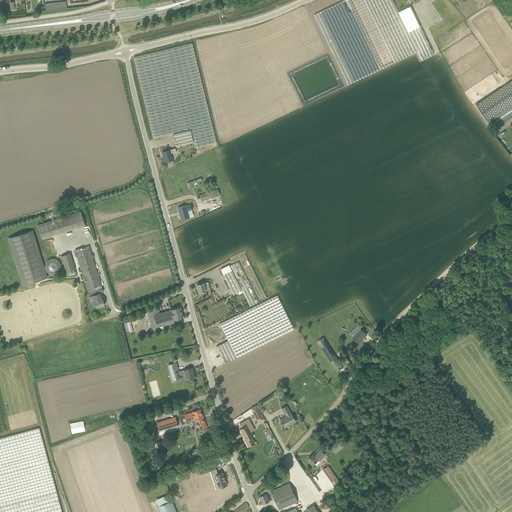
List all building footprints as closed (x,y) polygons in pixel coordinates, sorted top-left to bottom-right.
[(433,55),(421,29),(410,6),(398,12),(392,0),(344,0),(314,15),(348,85),(417,52),(422,61),(433,55)] [(153,138),(173,134),(190,129),(193,142),(195,148),(216,143),(192,43),(134,57),(153,138)] [(511,80),(476,105),(487,122),(493,130),(497,127),(496,125),(511,114),(511,80)] [(176,146),(193,142),(190,129),(173,134),(176,146)] [(173,162),(172,160),(173,160),(171,153),(176,152),(175,148),(170,150),(162,152),(165,162),(168,162),(168,163),(170,165),(172,164),(173,162)] [(200,185),(199,182),(192,184),(202,181),(201,179),(198,180),(188,183),(190,189),(200,185)] [(213,198),(211,191),(200,195),(202,201),(213,198)] [(178,208),(181,220),(189,217),(187,211),(192,210),(190,205),(186,206),(178,208)] [(40,237),(84,227),(81,212),(37,222),(40,237)] [(33,231),(8,238),(23,286),(48,278),(33,231)] [(89,246),(75,250),(88,293),(97,290),(101,289),(102,288),(89,246)] [(70,253),(61,256),(66,272),(75,270),(70,253)] [(238,262),(230,266),(232,270),(242,290),(250,306),(259,302),(238,262)] [(232,270),(223,275),(233,295),(242,290),(232,270)] [(204,283),(197,285),(199,293),(206,291),(210,289),(208,282),(204,283)] [(89,297),(91,303),(94,301),(96,308),(104,305),(102,299),(103,298),(101,293),(102,292),(101,289),(97,290),(88,293),(89,296),(89,297)] [(277,295),(220,324),(228,341),(236,358),(294,329),(277,295)] [(160,313),(158,307),(146,310),(152,329),(175,323),(174,320),(183,318),(180,307),(171,309),(171,310),(160,313)] [(353,337),(359,343),(367,334),(361,329),(353,337)] [(317,341),(337,372),(343,367),(324,337),(317,341)] [(225,364),(236,358),(228,341),(216,346),(225,364)] [(175,372),(175,373),(170,374),(171,379),(176,378),(180,377),(179,375),(185,374),(187,380),(195,378),(192,368),(184,370),(178,371),(175,372)] [(278,392),(260,404),(262,406),(275,398),(275,399),(280,395),(278,392)] [(280,420),(285,428),(296,421),(291,414),(286,406),(282,408),(286,416),(280,420)] [(192,420),(193,426),(198,425),(199,425),(200,429),(206,427),(205,422),(204,423),(201,410),(192,412),(193,412),(184,415),(186,421),(192,420)] [(265,420),(260,410),(255,413),(259,422),(264,419),(265,420)] [(178,427),(175,417),(157,423),(160,432),(178,427)] [(255,443),(251,437),(253,436),(247,425),(251,423),(249,419),(240,424),(242,428),(240,429),(246,440),(245,440),(249,447),(255,443)] [(72,433),(85,431),(83,421),(70,424),(72,433)] [(139,424),(128,428),(131,439),(142,435),(139,424)] [(0,511),(62,511),(57,492),(39,428),(0,438),(0,511)] [(336,453),(343,447),(338,442),(331,448),(336,453)] [(309,458),(308,459),(314,465),(319,460),(319,461),(326,454),(321,450),(315,456),(313,454),(310,457),(310,456),(308,458),(309,458)] [(200,475),(215,469),(213,463),(197,468),(200,475)] [(333,484),(338,480),(328,466),(323,470),(333,484)] [(217,475),(216,472),(212,473),(216,484),(218,483),(219,487),(226,485),(225,480),(224,480),(222,473),(217,475)] [(263,504),(270,501),(269,498),(274,496),(280,510),(298,502),(290,483),(271,491),(272,491),(267,494),(267,493),(260,496),(263,504)] [(169,502),(160,506),(158,506),(160,511),(176,511),(172,501),(169,502)]
